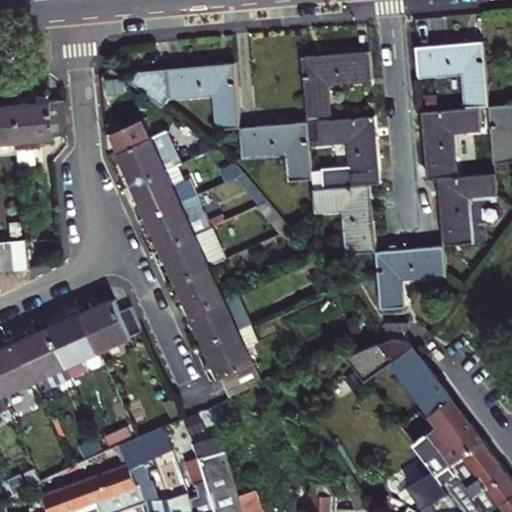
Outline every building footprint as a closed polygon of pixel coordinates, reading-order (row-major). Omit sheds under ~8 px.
[(420,75),(465,71),(468,107),(480,106),(490,105),(484,40),(463,42),(417,46),(420,75)] [(303,56),(309,120),(319,120),(331,118),(328,82),(373,78),(370,50),(335,53),(303,56)] [(164,107),(172,96),(216,92),(219,128),(242,126),(236,62),(190,65),(169,67),(169,68),(142,70),(132,83),(164,107)] [(126,80),(110,79),(109,91),(125,92),(126,80)] [(11,103),(15,138),(16,153),(17,162),(34,161),(32,136),(67,133),(63,98),(47,99),(47,93),(34,92),(35,100),(25,101),(11,103)] [(0,138),(15,138),(11,103),(0,103),(0,138)] [(511,103),(490,105),(495,162),(511,160),(511,103)] [(468,107),(423,111),(426,144),(429,178),(439,177),(457,176),(453,131),(482,128),(480,106),(468,107)] [(376,115),(331,118),(319,120),(321,142),(350,140),(352,166),(353,184),(372,183),(382,182),(379,141),(376,115)] [(122,155),(130,174),(123,177),(130,187),(167,170),(178,165),(183,163),(168,129),(152,137),(143,118),(112,132),(122,155)] [(314,178),(309,120),(274,124),(242,126),(244,155),(289,151),(291,180),(314,178)] [(15,138),(0,138),(0,154),(16,153),(15,138)] [(222,169),(227,181),(236,177),(241,175),(236,163),(222,169)] [(167,170),(174,185),(185,180),(178,165),(167,170)] [(332,186),(353,184),(352,166),(331,168),(332,186)] [(149,216),(198,195),(190,178),(185,180),(174,185),(167,170),(130,187),(132,198),(140,195),(145,206),(149,216)] [(457,176),(439,177),(442,212),(445,244),(473,242),(469,197),(498,195),(496,172),(457,176)] [(259,205),(269,201),(246,173),(241,175),(236,177),(259,205)] [(345,208),(349,253),(377,250),(374,212),(372,183),(353,184),(332,186),(315,188),(317,210),(345,208)] [(159,251),(196,234),(211,227),(212,227),(198,195),(149,216),(155,229),(159,238),(152,241),(159,251)] [(283,233),(292,229),(269,201),(259,205),(283,233)] [(196,234),(210,266),(226,259),(211,227),(196,234)] [(210,266),(196,234),(159,251),(161,262),(169,259),(173,269),(178,280),(210,266)] [(10,239),(13,268),(28,267),(26,238),(10,239)] [(0,269),(13,268),(10,239),(0,240),(0,269)] [(409,248),(377,250),(380,279),(382,308),(405,306),(402,277),(447,273),(445,244),(409,248)] [(188,315),(225,298),(210,266),(178,280),(183,291),(188,302),(181,306),(188,315)] [(207,345),(252,324),(237,292),(225,298),(188,315),(190,326),(198,323),(202,332),(207,345)] [(90,302),(81,309),(100,351),(144,330),(133,306),(121,312),(116,299),(103,305),(93,310),(90,302)] [(61,324),(51,329),(72,374),(87,367),(83,358),(100,351),(81,309),(69,312),(73,319),(61,324)] [(409,321),(387,321),(387,340),(394,337),(408,339),(410,341),(409,321)] [(231,396),(263,382),(247,347),(260,342),(252,324),(207,345),(214,359),(217,366),(212,369),(215,381),(222,378),(231,396)] [(17,338),(36,380),(42,377),(48,390),(74,378),(72,374),(51,329),(38,335),(29,339),(26,331),(17,338)] [(387,340),(348,356),(367,380),(393,361),(436,419),(440,425),(461,409),(410,341),(408,339),(394,337),(387,340)] [(0,352),(0,386),(4,394),(36,380),(17,338),(6,341),(9,348),(0,352)] [(0,409),(9,406),(4,394),(0,386),(0,409)] [(511,511),(511,477),(461,409),(440,425),(435,429),(433,434),(428,437),(417,445),(435,470),(465,511),(511,511)] [(202,416),(188,420),(193,437),(208,432),(202,416)] [(440,425),(436,419),(423,430),(428,437),(433,434),(435,429),(440,425)] [(144,434),(146,439),(165,430),(163,426),(144,434)] [(131,430),(108,440),(112,449),(135,439),(131,430)] [(165,430),(146,439),(153,458),(173,449),(165,430)] [(199,456),(217,511),(245,511),(243,502),(241,497),(221,434),(202,440),(195,443),(199,456)] [(147,503),(150,511),(173,511),(170,499),(159,500),(152,480),(149,481),(142,463),(153,458),(146,439),(141,442),(123,450),(129,464),(137,484),(140,483),(147,503)] [(217,511),(199,456),(187,461),(197,486),(198,485),(201,495),(192,498),(195,511),(217,511)] [(129,464),(46,495),(52,511),(66,511),(70,511),(69,511),(122,511),(147,503),(140,483),(137,484),(129,464)] [(465,511),(435,470),(407,486),(423,508),(422,511),(465,511)] [(358,486),(353,475),(345,478),(351,490),(358,486)] [(336,511),(337,510),(337,498),(329,481),(313,482),(312,510),(301,509),(300,511),(336,511)] [(367,511),(367,509),(358,486),(351,490),(355,510),(337,510),(336,511),(367,511)] [(258,492),(241,497),(243,502),(260,497),(258,492)] [(195,511),(192,498),(190,493),(170,499),(173,511),(195,511)] [(243,502),(245,511),(264,511),(260,497),(243,502)]
